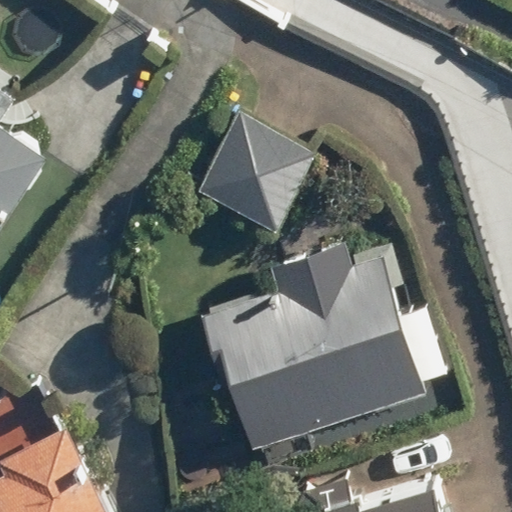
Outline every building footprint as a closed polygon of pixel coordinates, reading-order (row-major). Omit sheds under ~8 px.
[(0,256),(75,139),(0,91),(0,82),(15,59),(0,49),(0,256)] [(336,138),(253,99),(218,174),(301,213),(336,138)] [(352,228),(289,248),(296,269),(231,290),(273,418),(474,352),(451,282),(431,289),(410,225),(357,242),(352,228)] [(23,461),(0,473),(0,511),(131,511),(76,415),(16,449),(23,461)] [(305,511),(483,511),(463,456),(380,487),(369,458),(296,485),(305,511)]
